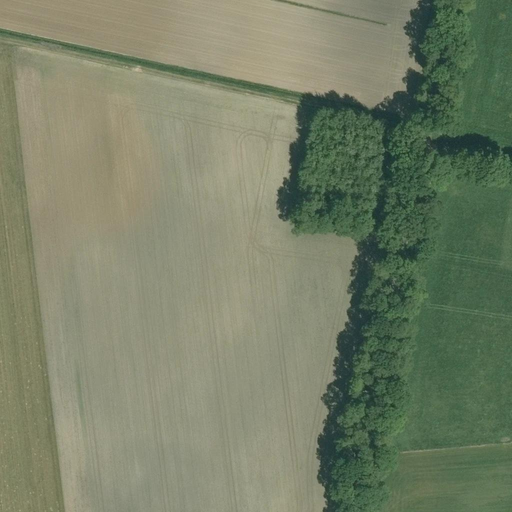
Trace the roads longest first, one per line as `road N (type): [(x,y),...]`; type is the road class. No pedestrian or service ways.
road 1 (track): [(423,131),(0,40)]
road 2 (tertiary): [(358,511),(419,150)]
road 3 (tertiary): [(419,150),(448,0)]
